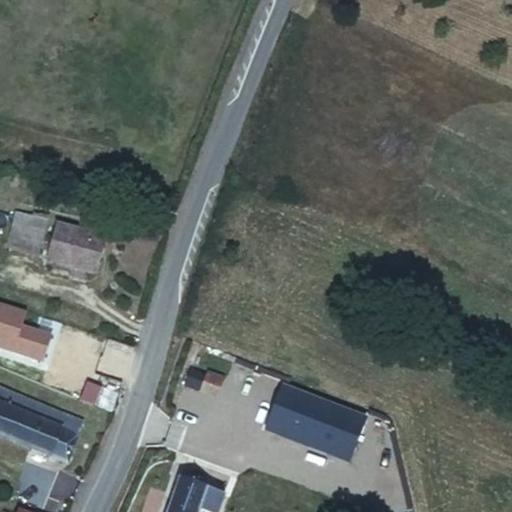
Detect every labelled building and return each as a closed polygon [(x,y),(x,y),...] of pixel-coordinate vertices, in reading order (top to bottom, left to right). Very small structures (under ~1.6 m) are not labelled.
[(19,213),(13,245),(41,250),(47,219),(19,213)] [(62,221),(54,257),(99,266),(107,231),(62,221)] [(223,375),(204,369),(199,387),(217,393),(223,375)] [(311,396),(281,387),(273,412),(303,421),(311,396)] [(323,399),(311,396),(303,421),(316,424),(323,399)] [(368,406),(338,396),(328,430),(358,439),(368,406)] [(75,439),(0,404),(0,434),(62,464),(75,439)] [(217,488),(173,473),(159,511),(187,511),(191,502),(210,508),(217,488)]
